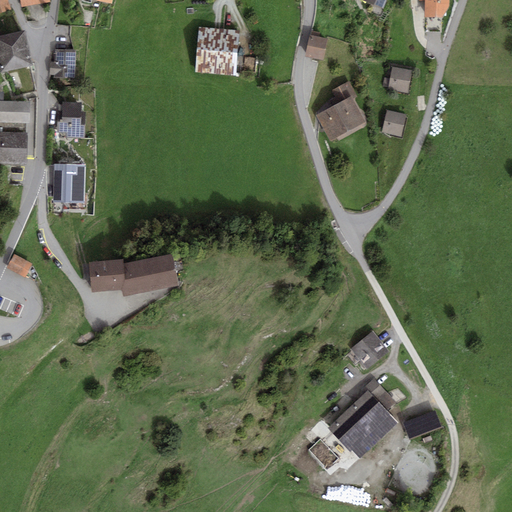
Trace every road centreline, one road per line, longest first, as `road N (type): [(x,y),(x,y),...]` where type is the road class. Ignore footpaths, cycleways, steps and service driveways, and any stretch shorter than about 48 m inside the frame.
road 1 (residential): [(309,0),(299,97),(315,158),(347,226),(385,208),(421,138),(464,0)]
road 2 (track): [(438,511),(452,482),(451,423),(347,226)]
road 3 (tertiary): [(37,52),(37,170),(0,268)]
